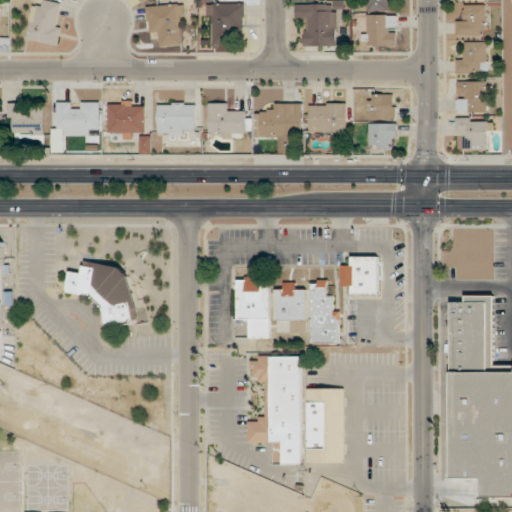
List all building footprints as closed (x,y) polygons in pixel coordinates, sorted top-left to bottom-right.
[(26,40),(58,46),(66,5),(44,0),(42,9),(33,7),(26,40)] [(369,0),(369,11),(389,11),(389,1),(398,1),(398,0),(369,0)] [(246,33),(246,3),(210,4),(210,45),(236,45),(236,34),(246,33)] [(338,48),(338,4),(300,4),(300,19),(308,19),(308,48),(338,48)] [(186,46),(184,5),(148,6),(149,34),(160,33),(160,47),(186,46)] [(487,6),(466,6),(467,16),(457,16),(458,38),(487,38),(487,6)] [(399,15),(367,15),(367,46),(399,46),(399,15)] [(458,74),(488,74),(488,43),(467,43),(467,55),(458,55),(458,74)] [(487,82),(458,82),(458,113),(487,113),(487,82)] [(369,120),(397,120),(397,94),(369,94),(369,120)] [(141,134),(141,153),(152,153),(152,137),(146,137),(145,102),(111,102),(111,135),(141,134)] [(58,136),(100,136),(100,103),(58,103),(58,136)] [(197,103),(159,103),(159,136),(197,136),(197,103)] [(210,137),(247,137),(247,113),(229,113),(229,104),(210,103),(210,137)] [(303,104),(273,103),(273,114),(256,113),(256,137),(281,138),(281,152),(291,153),(291,133),(302,133),(303,104)] [(10,135),(46,135),(46,106),(28,106),(28,104),(10,104),(10,135)] [(347,104),(311,104),(311,133),(347,133),(347,104)] [(464,140),(464,150),(491,150),(490,118),(457,119),(458,140),(464,140)] [(398,124),(371,124),(371,151),(398,151),(398,124)] [(380,256),(352,256),(352,267),(342,267),(342,286),(351,286),(351,296),(380,296),(380,256)] [(70,272),(67,294),(106,300),(103,323),(133,327),(141,270),(85,262),(83,274),(70,272)] [(238,277),(238,320),(249,320),(249,339),(272,339),(272,277),(238,277)] [(313,345),(341,345),(341,310),(332,310),(332,281),(313,281),(313,345)] [(276,322),(289,322),(289,333),(307,333),(307,292),(297,292),(297,283),(285,283),(285,290),(276,290),(276,322)] [(511,364),(493,364),(494,296),(465,296),(465,300),(452,300),(451,477),(484,477),(484,496),(511,496),(511,364)] [(250,443),(283,443),(283,465),(304,465),(304,356),(252,356),(252,377),(265,377),(265,417),(260,417),(260,423),(250,423),(250,443)] [(346,463),(346,389),(307,389),(307,463),(346,463)]
